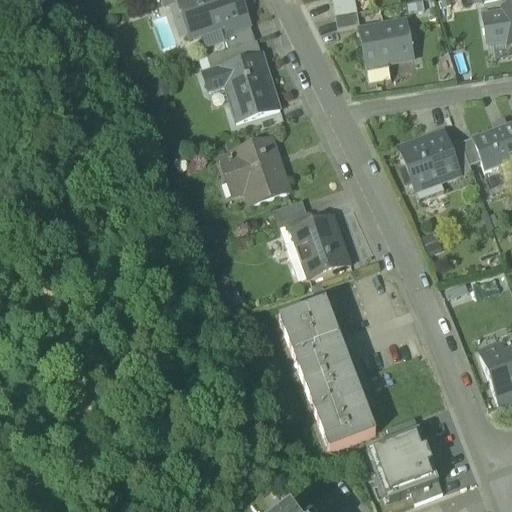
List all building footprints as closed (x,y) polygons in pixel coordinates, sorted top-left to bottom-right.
[(160,0),(163,9),(176,4),(176,3),(185,0),(160,0)] [(182,22),(187,21),(194,40),(194,41),(200,39),(223,31),(226,38),(249,30),(250,30),(239,0),(185,0),(176,3),(176,4),(177,9),(182,22)] [(508,6),(507,0),(482,0),(484,10),(508,6)] [(331,5),(334,22),(356,18),(353,1),(331,5)] [(171,11),(175,24),(182,22),(177,9),(171,11)] [(358,31),(356,18),(334,22),(337,35),(358,31)] [(509,45),(505,18),(482,21),(486,48),(509,45)] [(189,41),(194,40),(187,21),(182,22),(188,39),(189,41)] [(172,26),(178,43),(188,39),(182,22),(172,26)] [(358,36),(365,73),(387,69),(386,63),(411,58),(405,27),(358,36)] [(226,38),(224,43),(225,47),(228,55),(255,47),(249,30),(226,38)] [(200,39),(205,53),(225,47),(224,43),(226,38),(223,31),(200,39)] [(207,62),(211,75),(223,71),(257,60),(260,59),(256,47),(255,47),(228,55),(207,62)] [(386,63),(387,69),(412,64),(411,58),(386,63)] [(260,59),(257,60),(267,94),(272,92),(262,59),(260,59)] [(257,60),(223,71),(229,90),(233,105),(229,106),(230,109),(236,128),(279,115),(272,92),(267,94),(257,60)] [(211,75),(207,62),(197,65),(201,78),(211,75)] [(390,86),(387,69),(365,73),(368,90),(390,86)] [(208,97),(229,90),(223,71),(211,75),(201,78),(208,97)] [(165,83),(145,90),(148,100),(150,104),(170,97),(165,83)] [(134,105),(148,100),(145,90),(144,88),(130,93),(134,105)] [(212,114),(230,109),(229,106),(233,105),(229,90),(208,97),(212,114)] [(511,128),(471,143),(472,144),(480,166),(484,177),(499,171),(505,189),(511,186),(511,128)] [(398,154),(411,188),(437,179),(441,189),(460,182),(448,149),(443,137),(398,154)] [(231,158),(232,161),(240,184),(245,200),(249,211),(289,197),(270,144),(231,158)] [(459,144),(448,149),(460,182),(471,178),(469,170),(460,148),(459,144)] [(472,144),(460,148),(469,170),(480,166),(472,144)] [(227,189),(240,184),(232,161),(219,166),(227,189)] [(440,189),(441,189),(437,179),(411,188),(414,198),(415,198),(418,206),(443,197),(440,189)] [(232,204),(245,200),(240,184),(227,189),(232,204)] [(273,217),(277,229),(306,219),(301,207),(273,217)] [(309,230),(306,219),(277,229),(284,250),(287,249),(296,246),(292,236),(309,230)] [(306,259),(314,282),(348,271),(331,222),(309,230),(292,236),(296,246),(301,261),(306,259)] [(442,256),(434,236),(421,241),(428,261),(442,256)] [(301,261),(296,246),(287,249),(300,287),(314,282),(306,259),(301,261)] [(242,308),(236,294),(223,299),(229,313),(242,308)] [(279,326),(329,458),(375,440),(325,308),(279,326)] [(511,339),(499,345),(501,351),(511,346),(511,339)] [(511,346),(501,351),(479,359),(499,411),(511,406),(511,346)] [(390,447),(418,436),(414,425),(386,436),(390,447)] [(438,488),(418,436),(390,447),(368,455),(369,456),(372,455),(391,504),(388,506),(388,507),(409,499),(438,488)] [(369,456),(368,455),(365,456),(385,508),(388,507),(388,506),(391,504),(372,455),(369,456)] [(442,499),(438,488),(409,499),(414,510),(442,499)]
